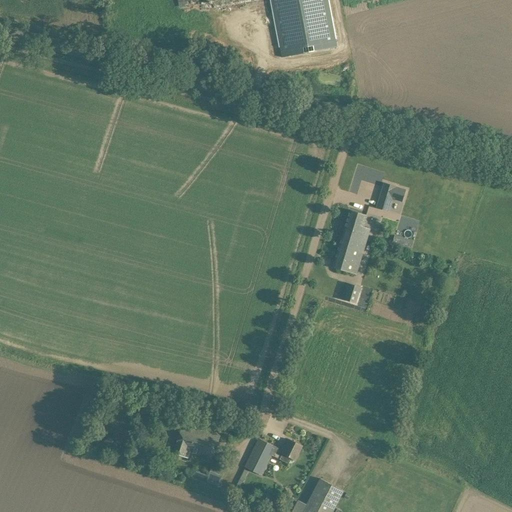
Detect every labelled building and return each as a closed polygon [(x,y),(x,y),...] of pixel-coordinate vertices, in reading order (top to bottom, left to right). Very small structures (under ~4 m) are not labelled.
[(178,0),(179,3),(188,1),(195,0),(271,0),(283,59),(338,49),(328,0),(178,0)] [(398,185),(386,182),(379,207),(390,211),(394,198),(404,201),(408,189),(397,186),(398,185)] [(343,235),(366,242),(370,229),(363,226),(367,215),(351,210),(343,235)] [(366,242),(343,235),(333,267),(356,274),(366,242)] [(347,283),(342,299),(356,304),(361,287),(347,283)] [(365,306),(370,288),(362,286),(358,304),(365,306)] [(190,450),(203,455),(212,459),(221,435),(198,427),(197,431),(183,426),(173,454),(187,459),(190,451),(190,450)] [(126,446),(115,433),(103,444),(113,456),(126,446)] [(271,455),(280,460),(288,464),(291,457),(296,460),(303,446),(290,439),(286,446),(284,445),(282,449),(260,438),(245,467),(261,475),(271,455)] [(213,466),(207,479),(219,484),(224,470),(213,466)] [(333,511),(344,491),(320,479),(302,511),(333,511)] [(286,499),(293,495),(294,495),(290,489),(283,493),(286,499)]
